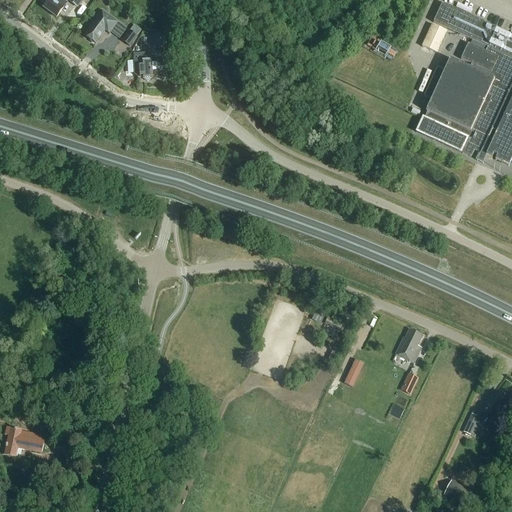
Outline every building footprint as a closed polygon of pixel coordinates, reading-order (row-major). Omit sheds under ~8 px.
[(67,3),(61,0),(39,0),(46,5),(43,8),(56,18),(67,3)] [(511,36),(442,4),(433,23),(472,41),(470,46),(467,45),(460,60),(471,65),(469,70),(449,61),(444,72),(436,69),(423,97),(431,101),(425,113),(427,113),(424,120),(422,119),(416,133),(471,158),(474,152),(491,160),(493,156),(496,158),(495,161),(509,167),(511,159),(511,36)] [(93,44),(94,44),(95,45),(104,31),(109,35),(117,23),(101,11),(89,27),(90,28),(84,37),(90,41),(90,42),(90,43),(91,43),(91,44),(92,44),(93,44)] [(431,25),(421,47),(436,54),(446,32),(431,25)] [(138,38),(129,32),(121,42),(130,49),(138,38)] [(383,43),(380,49),(390,55),(394,49),(383,43)] [(142,55),(133,55),(134,63),(138,66),(135,71),(135,76),(138,79),(142,79),(142,80),(144,80),(147,82),(150,79),(152,79),(151,62),(142,63),(142,55)] [(311,321),(320,325),(325,315),(316,311),(311,321)] [(324,325),(339,332),(344,323),(329,316),(324,325)] [(422,337),(409,331),(405,340),(403,339),(395,356),(414,365),(421,349),(417,347),(422,337)] [(78,346),(83,339),(79,336),(75,344),(78,346)] [(328,361),(335,364),(339,356),(332,352),(328,361)] [(354,386),(364,365),(355,361),(345,382),(354,386)] [(418,380),(409,375),(402,390),(411,394),(418,380)] [(507,399),(497,392),(492,399),(491,398),(476,417),(471,415),(469,418),(477,422),(476,424),(486,431),(496,417),(504,423),(511,413),(502,406),(507,399)] [(469,418),(463,433),(470,436),(476,424),(477,422),(469,418)] [(22,432),(6,429),(5,437),(8,437),(4,457),(16,459),(18,450),(42,455),(45,438),(22,433),(22,432)] [(63,431),(60,443),(79,447),(82,435),(63,431)] [(451,480),(443,495),(460,504),(468,490),(451,480)]
